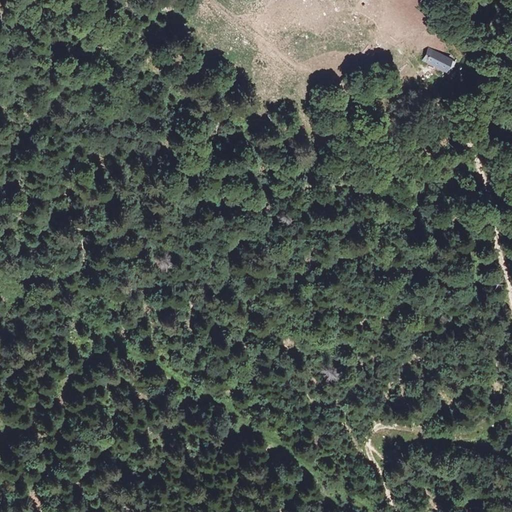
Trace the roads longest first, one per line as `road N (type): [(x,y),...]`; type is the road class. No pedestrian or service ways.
road 1 (track): [(376,511),(273,435),(63,304),(0,280)]
road 2 (track): [(511,305),(469,138),(426,103)]
road 3 (track): [(368,447),(370,429),(461,431),(511,401)]
